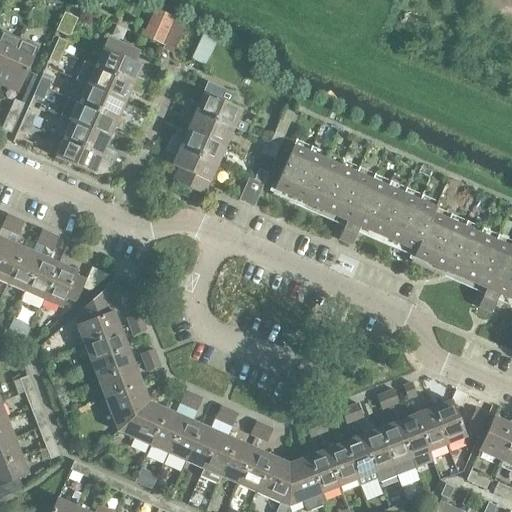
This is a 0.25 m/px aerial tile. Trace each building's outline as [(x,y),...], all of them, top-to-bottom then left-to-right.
[(154,9),(143,36),(165,46),(163,50),(173,54),(186,23),(154,9)] [(0,82),(18,41),(0,33),(0,82)] [(63,53),(67,42),(58,38),(53,49),(63,53)] [(0,83),(18,91),(36,49),(18,41),(0,82),(0,83)] [(196,48),(191,60),(192,61),(205,66),(210,55),(196,48)] [(58,64),(63,53),(53,49),(49,60),(58,64)] [(143,89),(147,81),(136,77),(141,66),(102,49),(94,67),(143,89)] [(140,96),(143,89),(94,67),(86,85),(125,102),(129,91),(140,96)] [(47,89),(52,78),(43,74),(38,85),(47,89)] [(234,96),(208,84),(204,94),(203,93),(198,104),(187,99),(184,106),(233,128),(240,131),(244,124),(236,121),(241,110),(230,105),(234,96)] [(42,100),(47,89),(38,85),(33,96),(42,100)] [(127,125),(131,117),(120,112),(125,102),(86,85),(78,103),(127,125)] [(127,125),(78,103),(67,98),(59,116),(71,121),(109,138),(113,127),(124,132),(127,125)] [(20,116),(25,104),(14,99),(9,111),(20,116)] [(225,146),(233,128),(184,106),(181,114),(192,119),(187,129),(225,146)] [(283,138),(294,113),(285,109),(274,134),(283,138)] [(31,125),(36,114),(27,110),(22,121),(31,125)] [(26,135),(31,125),(22,121),(18,131),(26,135)] [(111,161),(115,153),(104,148),(109,138),(71,121),(63,139),(111,161)] [(225,146),(187,129),(182,140),(171,135),(167,143),(217,165),(225,146)] [(274,134),(269,145),(278,149),(283,138),(274,134)] [(108,168),(111,161),(63,139),(55,157),(93,174),(98,163),(108,168)] [(209,183),(217,165),(167,143),(164,151),(175,156),(170,165),(178,169),(172,182),(202,195),(208,182),(209,183)] [(273,160),(278,149),(269,145),(265,156),(273,160)] [(291,197),(311,153),(293,145),(271,195),(288,203),(290,197),(291,197)] [(306,204),(326,159),(311,153),(291,197),(306,204)] [(321,210),(340,166),(326,159),(306,204),(321,210)] [(336,217),(355,172),(340,166),(321,210),(336,217)] [(263,184),(267,174),(257,169),(252,180),(254,181),(263,184)] [(352,224),(372,179),(355,172),(336,217),(352,224)] [(249,179),(240,200),(253,206),(263,184),(254,181),(252,180),(249,179)] [(369,231),(388,186),(372,179),(352,224),(369,231)] [(384,238),(404,193),(388,186),(369,231),(384,238)] [(400,245),(420,200),(404,193),(384,238),(400,245)] [(416,252),(433,213),(436,207),(420,200),(400,245),(416,252)] [(428,270),(449,220),(433,213),(416,252),(411,262),(428,270)] [(10,231),(15,218),(7,215),(1,228),(10,231)] [(18,235),(24,222),(15,218),(10,231),(18,235)] [(444,277),(447,271),(466,227),(449,220),(428,270),(444,277)] [(351,245),(357,233),(344,227),(338,239),(351,245)] [(461,277),(481,234),(466,227),(447,271),(461,277)] [(45,247),(50,234),(42,230),(37,243),(45,247)] [(53,251),(59,237),(50,234),(45,247),(53,251)] [(477,284),(496,241),(481,234),(461,277),(477,284)] [(0,281),(8,285),(24,249),(6,241),(0,255),(0,281)] [(71,258),(77,245),(68,241),(62,254),(71,258)] [(493,291),(511,247),(496,241),(477,284),(493,291)] [(509,298),(511,289),(511,247),(493,291),(509,298)] [(26,292),(42,256),(24,249),(8,285),(26,292)] [(40,309),(44,300),(59,264),(42,256),(26,292),(22,301),(40,309)] [(86,280),(75,275),(77,272),(59,264),(44,300),(61,308),(65,297),(76,302),(82,289),(90,292),(109,275),(92,268),(86,280)] [(83,344),(120,330),(104,290),(79,313),(83,324),(76,326),(83,344)] [(491,313),(496,300),(483,295),(477,307),(491,313)] [(130,327),(143,322),(139,313),(126,319),(130,327)] [(133,336),(146,330),(143,322),(130,327),(133,336)] [(18,335),(25,338),(30,326),(23,323),(18,335)] [(90,362),(127,348),(120,330),(83,344),(90,362)] [(97,380),(134,366),(127,348),(90,362),(97,380)] [(144,362),(157,358),(154,349),(141,354),(144,362)] [(147,371),(160,366),(157,358),(144,362),(147,371)] [(104,398),(141,384),(134,366),(97,380),(104,398)] [(17,395),(24,393),(33,389),(28,376),(12,383),(17,395)] [(408,399),(417,396),(412,383),(403,386),(408,399)] [(117,432),(148,402),(141,384),(104,398),(117,432)] [(390,406),(399,403),(394,390),(385,393),(390,406)] [(188,407),(194,395),(185,391),(180,404),(188,407)] [(382,410),(390,406),(385,393),(376,397),(382,410)] [(31,411),(40,407),(35,394),(26,398),(31,411)] [(197,411),(202,398),(194,395),(188,407),(197,411)] [(447,445),(465,438),(450,401),(432,408),(447,445)] [(149,446),(165,410),(148,402),(117,432),(149,446)] [(355,420),(363,417),(358,404),(350,407),(355,420)] [(223,423),(229,410),(220,406),(215,419),(223,423)] [(37,423),(45,420),(40,407),(31,411),(37,423)] [(346,424),(355,420),(350,407),(341,410),(346,424)] [(428,452),(447,445),(432,408),(414,415),(428,452)] [(478,437),(488,415),(475,409),(466,431),(478,437)] [(167,454),(183,417),(165,410),(149,446),(167,454)] [(232,426),(237,414),(229,410),(223,423),(232,426)] [(410,459),(428,452),(414,415),(396,422),(410,459)] [(184,462),(201,425),(183,417),(167,454),(184,462)] [(503,462),(511,442),(511,425),(494,417),(479,451),(503,462)] [(318,434),(327,431),(322,418),(313,421),(318,434)] [(0,442),(13,438),(6,420),(0,422),(0,442)] [(310,437),(318,434),(313,421),(305,424),(310,437)] [(259,438),(264,426),(256,422),(251,435),(259,438)] [(414,470),(410,459),(396,422),(377,429),(396,477),(414,470)] [(202,469),(218,433),(201,425),(184,462),(202,469)] [(267,442),(272,429),(264,426),(259,438),(267,442)] [(378,484),(396,477),(377,429),(359,437),(377,481),(378,484)] [(45,446),(54,443),(49,430),(40,433),(45,446)] [(220,477),(236,441),(218,433),(202,469),(220,477)] [(358,488),(377,481),(359,437),(341,444),(355,481),(358,488)] [(0,463),(20,456),(13,438),(0,442),(0,463)] [(237,485),(253,449),(236,441),(220,477),(237,485)] [(511,465),(511,442),(503,462),(511,465)] [(50,459),(59,456),(54,443),(45,446),(50,459)] [(337,488),(355,481),(341,444),(323,451),(337,488)] [(255,493),(271,456),(253,449),(237,485),(255,493)] [(319,495),(337,488),(323,451),(305,458),(319,495)] [(0,497),(22,489),(18,478),(27,475),(20,456),(0,463),(0,497)] [(287,511),(288,507),(289,464),(271,456),(255,493),(280,504),(276,511),(287,511)] [(306,511),(323,505),(319,495),(305,458),(289,464),(288,507),(300,502),(304,511),(306,511)] [(83,476),(87,467),(74,461),(70,470),(83,476)] [(476,485),(480,475),(470,471),(466,481),(476,485)] [(106,486),(110,477),(97,472),(93,481),(106,486)] [(486,489),(490,479),(480,475),(476,485),(486,489)] [(119,491),(122,483),(110,477),(106,486),(119,491)] [(503,497),(507,487),(498,483),(494,493),(503,497)] [(449,499),(454,488),(446,484),(440,496),(449,499)] [(141,501),(145,493),(132,487),(128,496),(141,501)] [(511,500),(511,489),(507,487),(503,497),(511,500)] [(154,507),(158,498),(145,493),(141,501),(154,507)] [(470,509),(475,497),(467,493),(462,505),(470,509)] [(53,508),(51,511),(73,511),(76,507),(57,499),(53,508)] [(37,511),(51,511),(53,508),(42,503),(37,511)] [(164,511),(178,511),(180,508),(167,503),(163,511),(164,511)] [(225,511),(227,508),(216,503),(211,511),(225,511)] [(460,511),(440,503),(435,511),(460,511)] [(493,511),(496,507),(488,503),(484,511),(493,511)]
